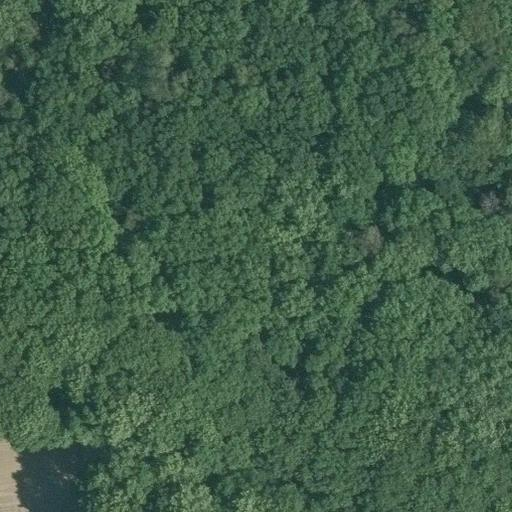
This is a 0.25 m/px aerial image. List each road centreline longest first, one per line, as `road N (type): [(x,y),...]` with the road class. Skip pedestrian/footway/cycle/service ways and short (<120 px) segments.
road 1 (track): [(490,491),(423,0)]
road 2 (track): [(511,486),(69,349)]
